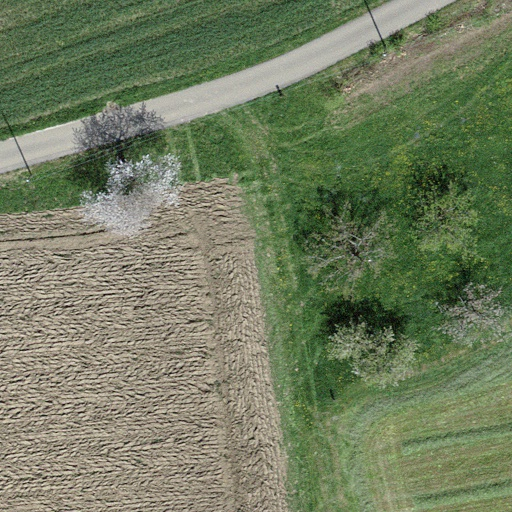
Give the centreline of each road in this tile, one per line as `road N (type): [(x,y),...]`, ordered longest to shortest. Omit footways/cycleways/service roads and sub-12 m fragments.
road 1 (unclassified): [(437,0),(266,92),(0,170)]
road 2 (track): [(331,511),(266,92)]
